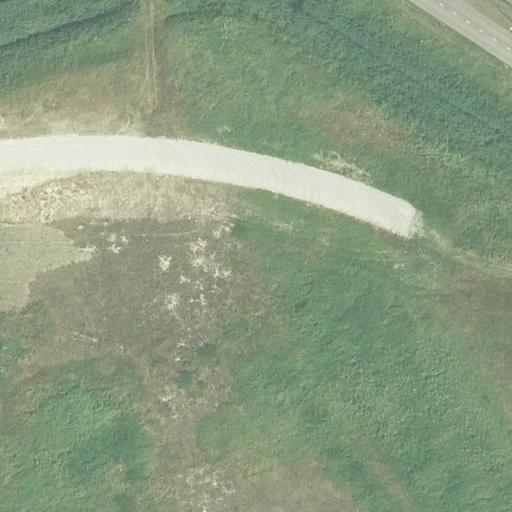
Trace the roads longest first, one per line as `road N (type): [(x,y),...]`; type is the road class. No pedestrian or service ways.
road 1 (unknown): [(0,155),(109,153),(216,163),(394,212)]
road 2 (unknown): [(0,169),(109,167),(263,187),(339,208),(387,232)]
